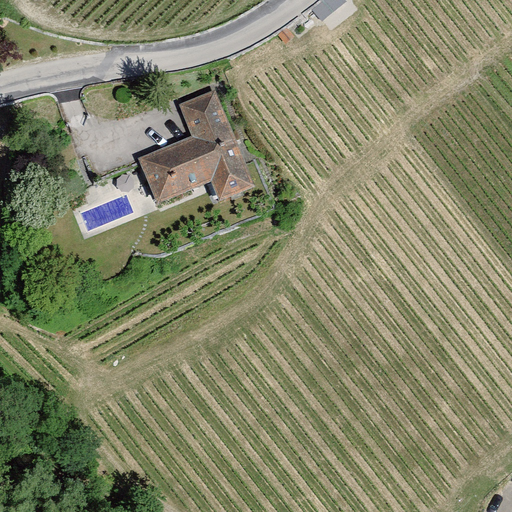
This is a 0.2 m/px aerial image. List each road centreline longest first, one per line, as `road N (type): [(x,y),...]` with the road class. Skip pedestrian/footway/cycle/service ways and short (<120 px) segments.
road 1 (tertiary): [(0,88),(152,60),(250,31),(293,0)]
road 2 (track): [(86,392),(77,416),(165,511)]
